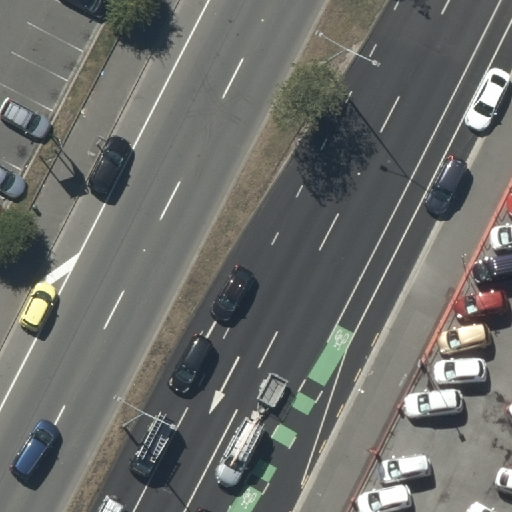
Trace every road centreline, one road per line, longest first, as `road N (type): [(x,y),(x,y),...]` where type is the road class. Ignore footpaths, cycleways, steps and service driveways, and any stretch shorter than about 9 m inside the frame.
road 1 (primary): [(8,511),(269,0)]
road 2 (primary): [(450,0),(190,511)]
